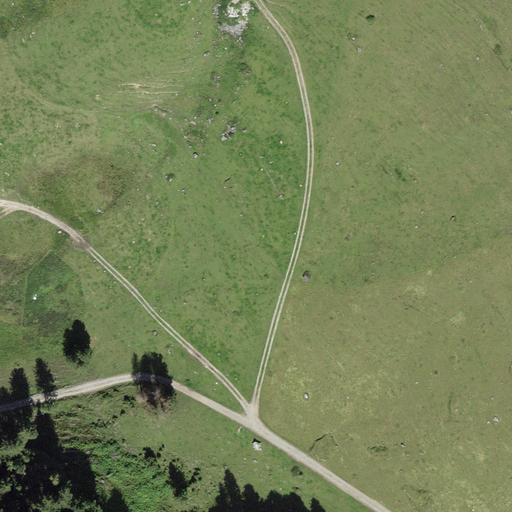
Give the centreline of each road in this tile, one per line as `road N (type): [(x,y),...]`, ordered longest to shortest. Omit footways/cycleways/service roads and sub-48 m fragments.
road 1 (track): [(255,0),(291,48),(311,131),(306,210),(254,426)]
road 2 (track): [(254,426),(239,397),(85,243),(47,211),(0,202)]
road 3 (track): [(0,411),(135,378),(166,381),(254,426)]
road 4 (track): [(382,511),(254,426)]
